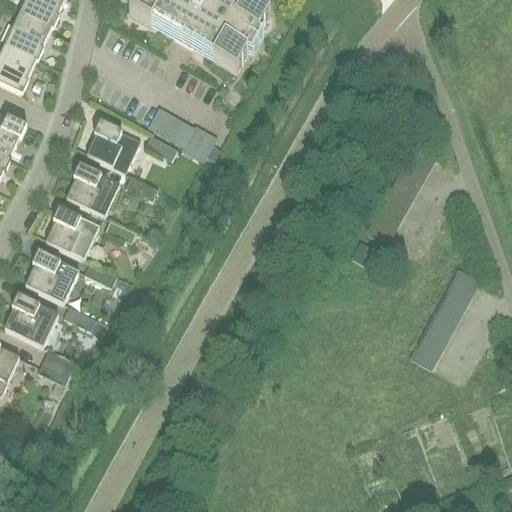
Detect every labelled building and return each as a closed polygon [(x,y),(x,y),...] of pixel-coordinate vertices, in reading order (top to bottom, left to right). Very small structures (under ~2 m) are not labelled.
[(67,0),(28,0),(20,17),(52,33),(67,0)] [(200,18),(168,0),(138,0),(129,17),(152,30),(155,25),(186,42),(200,18)] [(209,0),(168,0),(200,18),(209,0)] [(259,39),(271,18),(247,5),(244,10),(225,0),(209,0),(200,18),(250,45),(255,36),(259,39)] [(36,65),(52,33),(20,17),(5,50),(36,65)] [(244,55),(250,45),(200,18),(186,42),(217,59),(214,65),(237,78),(249,57),(244,55)] [(0,88),(21,98),(36,65),(5,50),(0,59),(0,88)] [(0,158),(10,163),(26,130),(0,117),(0,158)] [(126,179),(141,146),(103,128),(87,160),(126,179)] [(204,166),(215,145),(194,133),(182,154),(204,166)] [(178,154),(152,140),(145,151),(171,166),(178,154)] [(435,162),(415,151),(408,162),(428,173),(435,162)] [(0,183),(10,163),(0,158),(0,183)] [(422,184),(428,173),(408,162),(402,173),(422,184)] [(105,222),(120,189),(82,171),(67,204),(105,222)] [(416,195),(422,184),(402,173),(396,184),(416,195)] [(126,192),(153,205),(158,194),(131,181),(126,192)] [(410,206),(416,195),(396,184),(390,195),(410,206)] [(404,217),(410,206),(390,195),(384,205),(404,217)] [(398,227),(404,217),(384,205),(378,216),(398,227)] [(84,265),(100,233),(61,214),(46,247),(84,265)] [(392,238),(398,227),(378,216),(372,227),(392,238)] [(137,238),(110,225),(105,236),(132,249),(137,238)] [(386,249),(392,238),(372,227),(366,238),(386,249)] [(363,269),(371,255),(360,248),(352,263),(363,269)] [(64,309),(79,276),(41,258),(26,290),(64,309)] [(117,281),(90,268),(84,279),(111,292),(117,281)] [(473,298),(479,287),(458,276),(453,287),(473,298)] [(467,308),(473,298),(453,287),(447,298),(467,308)] [(461,319),(467,308),(447,298),(441,308),(461,319)] [(43,352),(59,319),(20,301),(5,334),(43,352)] [(455,330),(461,319),(441,308),(435,319),(455,330)] [(64,323),(91,336),(96,324),(69,311),(64,323)] [(354,316),(295,343),(303,362),(381,326),(375,312),(356,320),(354,316)] [(449,341),(455,330),(435,319),(429,330),(449,341)] [(444,351),(449,341),(429,330),(423,341),(444,351)] [(438,362),(444,351),(423,341),(418,351),(438,362)] [(438,362),(418,351),(412,362),(432,373),(438,362)] [(0,399),(1,400),(20,362),(0,352),(0,399)] [(65,390),(76,368),(49,355),(38,377),(65,390)] [(344,424),(387,408),(374,372),(331,389),(344,424)] [(483,400),(449,412),(460,445),(476,439),(487,470),(511,460),(511,441),(507,428),(511,425),(511,405),(488,414),(483,400)]
